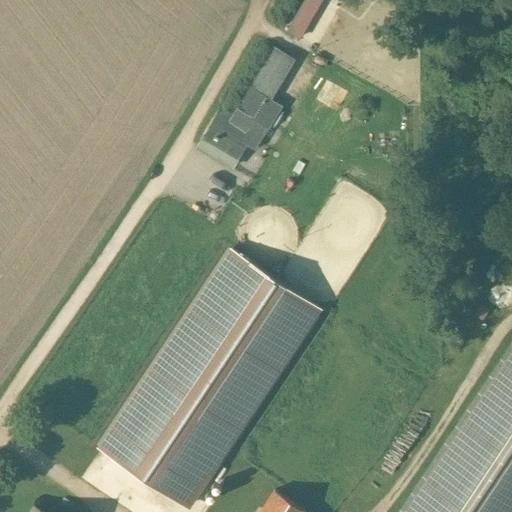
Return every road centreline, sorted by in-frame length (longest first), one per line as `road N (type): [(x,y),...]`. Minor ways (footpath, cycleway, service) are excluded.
road 1 (track): [(264,0),(159,178),(0,414)]
road 2 (track): [(368,511),(511,329)]
